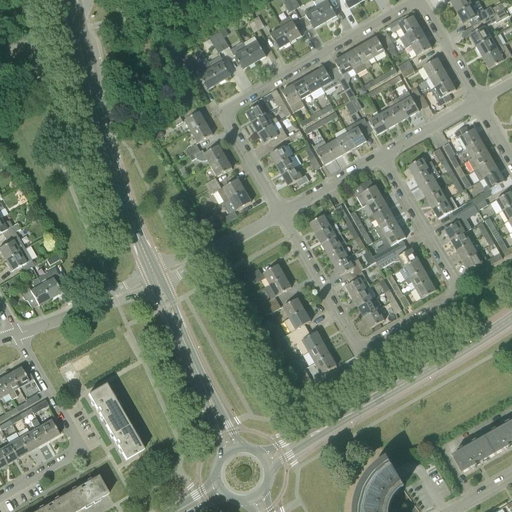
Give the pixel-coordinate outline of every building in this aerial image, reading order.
[(290,14),(295,10),(289,0),(288,0),(289,0),(284,3),(290,14)] [(289,0),(295,10),(300,8),(295,0),(289,0)] [(317,8),(326,23),(337,16),(329,2),(328,2),(327,0),(317,0),(314,2),(317,8)] [(361,3),(359,0),(344,0),(349,9),(361,3)] [(458,14),(473,5),(469,0),(454,0),(451,2),(458,14)] [(494,15),(505,9),(502,4),(491,10),(494,15)] [(473,27),(486,20),(482,15),(479,16),(473,5),(458,14),(464,25),(470,22),(473,27)] [(314,30),(326,23),(317,8),(306,15),(314,30)] [(477,47),(492,38),(486,27),(496,22),(497,23),(509,16),(505,9),(494,15),(486,20),(473,27),(476,33),(470,36),(477,47)] [(254,34),(260,31),(251,15),(247,17),(250,22),(248,23),(254,34)] [(260,31),(265,28),(259,17),(254,20),(251,15),(260,31)] [(405,36),(420,28),(413,17),(412,18),(410,15),(403,19),(389,27),(393,34),(401,29),(405,36)] [(281,29),(290,43),(302,37),(294,22),(281,29)] [(407,49),(411,46),(426,38),(420,28),(405,36),(401,38),(407,49)] [(279,50),(290,43),(281,29),(270,35),(279,50)] [(225,51),(230,48),(221,32),(216,35),(225,51)] [(391,44),(392,44),(386,33),(381,36),(387,47),(391,44)] [(219,54),(225,51),(216,35),(210,39),(219,54)] [(483,58),(503,47),(497,35),(492,38),(477,47),(483,58)] [(375,59),(385,53),(377,38),(367,44),(375,59)] [(411,46),(417,57),(432,49),(426,38),(411,46)] [(247,49),(255,64),(267,57),(258,42),(247,49)] [(370,62),(375,59),(367,44),(356,50),(367,70),(372,67),(370,62)] [(393,57),(397,55),(391,44),(387,47),(393,57)] [(503,47),(483,58),(490,70),(505,61),(511,57),(505,46),(503,47)] [(244,70),(255,64),(247,49),(235,55),(244,70)] [(357,75),(367,70),(356,50),(346,56),(354,71),(357,75)] [(341,84),(345,92),(351,88),(349,85),(351,78),(348,74),(354,71),(346,56),(335,62),(338,68),(333,71),(341,84)] [(189,72),(195,69),(189,58),(183,61),(189,72)] [(429,78),(444,70),(438,59),(423,67),(429,78)] [(212,69),(220,84),(232,77),(223,62),(212,69)] [(399,68),(402,74),(413,68),(409,62),(399,68)] [(209,90),(220,84),(212,69),(209,64),(197,71),(209,90)] [(324,93),(341,84),(333,71),(328,74),(325,68),(314,75),(322,89),(324,93)] [(402,74),(405,79),(415,73),(413,68),(402,74)] [(384,75),(387,80),(398,73),(395,69),(384,75)] [(436,89),(450,80),(444,70),(429,78),(436,89)] [(312,95),(322,89),(314,75),(304,80),(312,95)] [(374,81),(376,86),(387,80),(384,75),(374,81)] [(388,83),(391,87),(402,81),(399,77),(388,83)] [(301,101),(312,95),(304,80),(293,87),(301,101)] [(441,99),(437,101),(441,107),(452,101),(449,95),(456,91),(450,80),(436,89),(441,99)] [(363,87),(366,92),(376,86),(374,81),(363,87)] [(378,89),(381,93),(391,87),(388,83),(378,89)] [(417,99),(422,97),(416,86),(411,89),(417,99)] [(305,107),(301,101),(293,87),(283,93),(294,113),(305,107)] [(351,103),(357,100),(357,99),(351,88),(345,92),(351,103)] [(368,95),(371,99),(381,93),(378,89),(368,95)] [(271,94),(280,109),(285,106),(277,91),(271,94)] [(345,92),(340,95),(346,106),(351,103),(345,92)] [(398,99),(409,118),(420,112),(409,93),(398,99)] [(423,110),(429,107),(423,96),(422,97),(417,99),(423,110)] [(409,118),(398,99),(388,105),(390,109),(399,124),(409,118)] [(357,113),(363,109),(357,100),(351,103),(357,113)] [(252,124),(267,116),(258,101),(250,106),(252,110),(246,113),(252,124)] [(324,116),(334,110),(332,105),(329,107),(327,103),(324,105),(326,108),(321,111),(324,116)] [(357,113),(351,103),(346,106),(352,116),(357,113)] [(291,116),(285,106),(280,109),(282,113),(283,112),(287,118),(291,116)] [(388,130),(399,124),(390,109),(380,115),(388,130)] [(311,117),(313,122),(324,116),(321,111),(311,117)] [(378,136),(388,130),(380,115),(378,112),(373,115),(375,118),(364,124),(369,134),(375,131),(378,136)] [(192,133),(206,124),(200,113),(185,121),(192,133)] [(326,119),(328,123),(338,118),(336,113),(326,119)] [(273,126),(279,122),(277,118),(270,122),(267,116),(252,124),(258,135),(273,126)] [(170,123),(173,128),(183,122),(180,117),(170,123)] [(300,123),(303,128),(313,122),(311,117),(300,123)] [(315,125),(318,129),(328,123),(326,119),(315,125)] [(364,137),(369,134),(364,124),(361,120),(352,126),(354,130),(348,134),(357,148),(367,142),(364,137)] [(206,124),(192,133),(198,144),(213,136),(206,124)] [(305,131),(307,136),(318,129),(315,125),(305,131)] [(273,147),(283,141),(280,136),(285,133),(282,129),(276,132),(273,126),(258,135),(265,145),(270,142),(273,147)] [(475,129),(469,132),(466,127),(455,134),(457,139),(460,138),(466,148),(481,140),(475,129)] [(290,137),(293,143),(304,137),(300,131),(290,137)] [(346,154),(357,148),(348,134),(338,140),(346,154)] [(335,161),(346,154),(338,140),(327,146),(335,161)] [(472,159),(487,150),(481,140),(466,148),(472,159)] [(453,156),(455,154),(449,144),(444,147),(449,158),(453,156)] [(189,157),(200,151),(197,145),(186,151),(189,157)] [(211,166),(226,158),(219,146),(204,155),(202,151),(201,152),(200,151),(189,157),(192,162),(197,159),(198,160),(200,161),(201,162),(203,162),(205,162),(206,161),(208,161),(211,166)] [(325,167),(335,161),(327,146),(317,152),(325,167)] [(276,166),(291,158),(285,147),(270,155),(276,166)] [(309,147),(305,150),(311,160),(315,158),(309,147)] [(441,163),(446,160),(440,150),(434,153),(440,163),(441,163)] [(468,161),(474,172),(493,161),(487,150),(472,159),(468,161)] [(211,166),(217,178),(232,169),(226,158),(211,166)] [(283,177),(297,168),(291,158),(276,166),(283,177)] [(316,172),(321,168),(315,158),(311,160),(309,161),(316,172)] [(429,170),(435,167),(434,166),(432,162),(426,165),(423,159),(409,168),(415,178),(429,170)] [(484,180),(499,172),(493,161),(474,172),(480,182),(484,180)] [(455,168),(460,176),(464,173),(459,166),(455,168)] [(306,177),(303,179),(297,168),(283,177),(289,187),(296,183),(299,188),(309,183),(306,177)] [(421,189),(435,180),(429,170),(415,178),(421,189)] [(474,206),(485,200),(492,196),(491,194),(492,192),(491,190),(505,182),(499,172),(484,180),(488,187),(486,188),(485,192),(486,193),(471,201),(474,206)] [(205,185),(209,191),(219,185),(216,179),(205,185)] [(225,203),(230,200),(245,191),(238,180),(222,190),(219,185),(209,191),(211,195),(218,192),(225,203)] [(365,207),(382,197),(376,186),(374,187),(370,180),(353,190),(357,198),(363,208),(365,207)] [(427,199),(441,191),(435,180),(421,189),(427,199)] [(245,191),(230,200),(237,211),(252,203),(245,191)] [(433,210),(447,201),(441,191),(427,199),(433,210)] [(503,211),(511,205),(511,194),(511,192),(497,201),(503,211)] [(369,218),(388,208),(382,197),(365,207),(367,212),(370,210),(373,215),(369,218)] [(448,215),(451,220),(474,206),(471,201),(458,208),(452,198),(447,201),(433,210),(439,220),(448,215)] [(485,200),(474,206),(478,212),(488,206),(485,200)] [(509,222),(511,219),(511,205),(503,211),(509,222)] [(343,219),(348,217),(341,206),(335,210),(341,220),(343,219)] [(451,241),(465,233),(471,229),(466,221),(479,213),(478,212),(474,206),(451,220),(449,221),(452,226),(445,231),(451,241)] [(379,226),(394,218),(388,208),(369,218),(372,223),(376,221),(379,226)] [(224,218),(228,224),(238,218),(235,212),(224,218)] [(357,226),(362,223),(355,213),(351,216),(357,226)] [(316,235),(330,226),(324,216),(310,224),(316,235)] [(349,230),(354,228),(348,217),(343,219),(349,230)] [(386,237),(400,229),(394,218),(379,226),(386,237)] [(5,239),(15,232),(20,229),(17,225),(13,227),(9,221),(4,224),(1,219),(0,219),(0,234),(2,233),(5,239)] [(363,236),(368,234),(362,223),(357,226),(363,236)] [(322,245),(337,237),(330,226),(316,235),(322,245)] [(355,240),(359,238),(354,228),(349,230),(355,240)] [(386,237),(392,247),(403,241),(406,239),(400,229),(386,237)] [(0,251),(5,261),(20,252),(25,249),(15,232),(5,239),(8,244),(0,248),(0,251)] [(457,252),(471,243),(465,233),(451,241),(457,252)] [(369,246),(373,244),(368,234),(363,236),(369,246)] [(328,256),(342,248),(347,245),(341,235),(337,237),(322,245),(328,256)] [(361,251),(365,248),(359,238),(355,240),(361,251)] [(376,263),(386,257),(406,246),(403,241),(392,247),(383,252),(373,258),(376,263)] [(463,262),(477,254),(471,243),(457,252),(463,262)] [(404,268),(418,260),(412,249),(409,251),(406,246),(386,257),(376,263),(380,270),(393,263),(400,262),(404,268)] [(334,266),(349,258),(342,248),(328,256),(334,266)] [(469,273),(484,264),(481,260),(485,258),(481,251),(477,254),(463,262),(469,273)] [(25,272),(35,266),(31,260),(26,263),(20,252),(5,261),(12,272),(22,267),(25,272)] [(500,254),(495,257),(488,261),(488,262),(491,266),(503,259),(500,254)] [(349,279),(362,272),(364,270),(358,260),(352,264),(349,258),(334,266),(340,277),(346,274),(349,279)] [(406,281),(424,270),(418,260),(404,268),(404,269),(401,271),(406,281)] [(279,266),(262,275),(252,281),(254,286),(266,279),(270,286),(285,277),(279,266)] [(38,279),(50,300),(62,293),(56,284),(62,281),(55,269),(38,279)] [(249,276),(252,281),(262,275),(259,270),(249,276)] [(416,289),(430,281),(424,270),(406,281),(409,286),(413,284),(416,289)] [(352,298),(367,290),(371,288),(362,272),(349,279),(352,284),(346,287),(352,298)] [(270,286),(277,297),(292,289),(285,277),(270,286)] [(39,306),(50,300),(38,279),(34,281),(33,285),(35,289),(31,292),(28,286),(21,290),(24,295),(23,297),(25,301),(28,302),(32,310),(33,309),(31,305),(35,303),(36,301),(39,306)] [(416,289),(422,300),(436,292),(430,281),(416,289)] [(358,308),(373,300),(367,290),(352,298),(358,308)] [(405,309),(411,306),(405,296),(403,296),(399,299),(405,309)] [(265,304),(268,310),(279,304),(275,298),(265,304)] [(364,319),(379,311),(379,310),(382,308),(376,298),(373,300),(358,308),(364,319)] [(290,319),(304,311),(298,299),(283,308),(290,319)] [(396,315),(402,311),(396,301),(391,303),(390,304),(396,315)] [(268,310),(271,315),(281,309),(279,304),(268,310)] [(284,338),(287,343),(298,337),(295,332),(311,322),(304,311),(290,319),(293,325),(288,329),(291,334),(284,338)] [(370,329),(385,321),(379,311),(364,319),(370,329)] [(309,353),(324,344),(317,333),(302,341),(309,353)] [(298,337),(287,343),(290,348),(301,342),(298,337)] [(316,364),(330,356),(324,344),(309,353),(316,364)] [(316,364),(322,375),(337,367),(330,356),(316,364)] [(29,383),(33,380),(29,372),(25,375),(21,368),(11,374),(19,389),(29,383)] [(306,384),(312,381),(305,370),(300,373),(306,384)] [(306,384),(300,373),(295,376),(301,387),(306,384)] [(9,395),(19,389),(11,374),(0,380),(9,395)] [(0,399),(9,395),(0,380),(0,399)] [(107,428),(125,418),(106,385),(88,395),(107,428)] [(26,401),(26,402),(29,407),(40,400),(36,395),(26,401)] [(33,414),(34,415),(48,406),(45,400),(30,409),(33,414)] [(0,417),(0,423),(8,419),(6,414),(0,417)] [(126,461),(140,453),(144,451),(125,418),(107,428),(126,461)] [(41,427),(49,441),(60,435),(51,421),(41,427)] [(511,422),(486,438),(453,456),(463,474),(480,465),(496,456),(511,446),(511,422)] [(39,447),(49,441),(41,427),(30,433),(39,447)] [(28,453),(39,447),(30,433),(20,439),(28,453)] [(18,459),(28,453),(20,439),(18,436),(8,442),(9,445),(18,459)] [(0,452),(7,465),(18,459),(9,445),(0,449),(0,452)] [(387,511),(388,511),(390,503),(395,495),(401,489),(402,488),(386,465),(373,477),(365,492),(360,508),(360,511),(387,511)] [(74,511),(78,511),(108,495),(98,477),(66,496),(74,511)] [(74,511),(66,496),(37,511),(74,511)]
